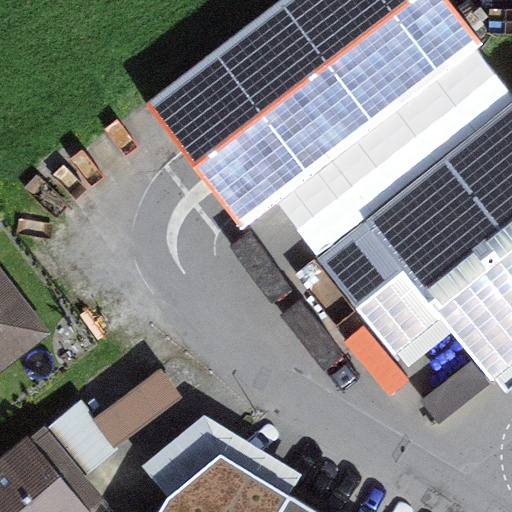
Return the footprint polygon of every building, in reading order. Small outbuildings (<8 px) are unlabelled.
[(282,0),(146,106),(239,224),(479,37),(449,0),(282,0)] [(511,104),(319,258),(394,352),(440,315),(489,377),(511,359),(511,104)] [(231,233),(272,287),(320,249),(279,196),(231,233)] [(0,280),(0,360),(38,331),(0,280)] [(133,354),(84,387),(96,405),(145,373),(133,354)] [(80,400),(0,464),(0,511),(83,511),(98,500),(79,476),(116,445),(80,400)] [(319,511),(221,452),(164,497),(155,511),(319,511)]
